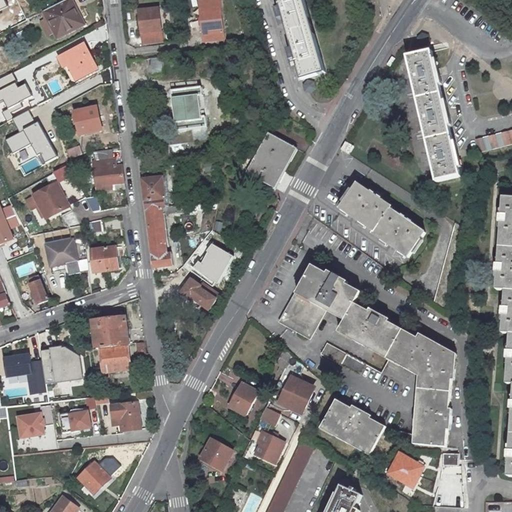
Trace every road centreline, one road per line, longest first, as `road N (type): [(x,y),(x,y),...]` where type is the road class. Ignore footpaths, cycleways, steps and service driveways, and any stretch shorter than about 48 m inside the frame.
road 1 (unclassified): [(171,435),(331,130)]
road 2 (residential): [(147,282),(114,0)]
road 3 (residential): [(147,282),(0,337)]
road 4 (residential): [(171,435),(147,282)]
road 5 (unclassified): [(331,130),(415,0)]
road 6 (unclassified): [(263,0),(291,86),(331,130)]
road 7 (residential): [(470,35),(453,63),(471,130),(511,120)]
